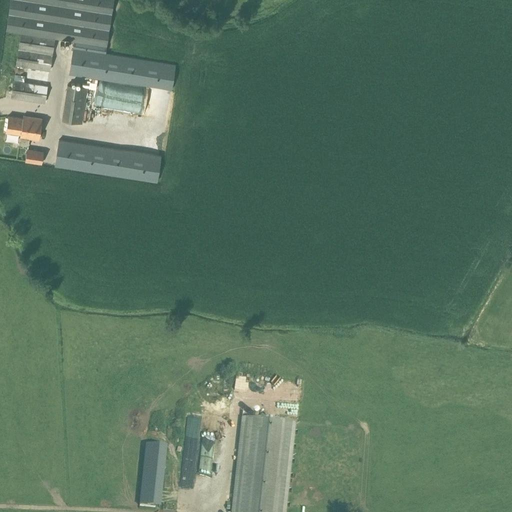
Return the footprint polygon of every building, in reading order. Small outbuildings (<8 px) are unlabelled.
[(11,0),(7,30),(21,33),(15,66),(50,71),(55,40),(55,39),(55,38),(74,41),(73,48),(105,53),(113,0),(11,0)] [(73,48),(69,74),(124,82),(171,90),(175,64),(126,56),(105,53),(73,48)] [(14,80),(10,98),(45,103),(48,86),(14,80)] [(82,123),(88,87),(67,84),(61,120),(82,123)] [(39,140),(42,118),(23,115),(23,118),(8,116),(6,132),(20,134),(19,145),(28,146),(29,139),(39,140)] [(59,140),(55,166),(134,178),(157,182),(161,156),(114,148),(59,140)] [(41,160),(42,151),(25,150),(25,159),(41,160)] [(286,511),(296,425),(243,419),(231,511),(286,511)] [(201,499),(218,500),(218,485),(202,485),(201,499)]
